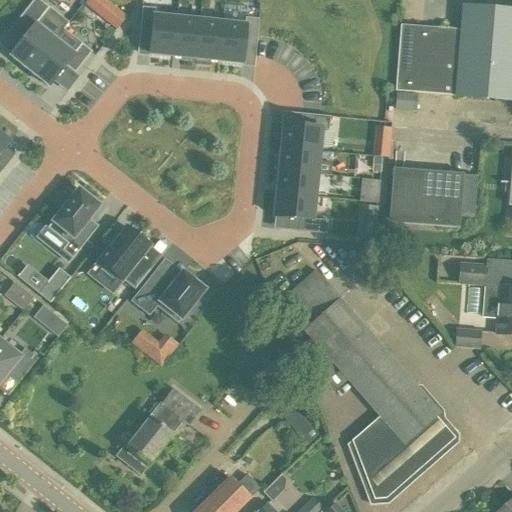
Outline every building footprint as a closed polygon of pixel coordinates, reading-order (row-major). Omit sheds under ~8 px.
[(28,71),(55,39),(36,24),(49,8),(39,0),(33,0),(18,19),(30,28),(8,55),(28,71)] [(100,18),(109,6),(101,0),(85,0),(82,4),(100,18)] [(149,54),(173,57),(177,17),(155,15),(155,11),(141,9),(139,33),(151,35),(149,54)] [(201,20),(177,18),(173,57),(197,59),(201,20)] [(259,19),(245,18),(245,25),(225,23),(221,62),(242,64),(244,44),(256,45),(259,19)] [(201,20),(197,59),(221,62),(225,23),(201,20)] [(460,40),(461,30),(400,25),(395,91),(455,96),(459,40),(460,40)] [(511,33),(500,32),(499,43),(460,40),(459,40),(455,96),(511,100),(511,33)] [(73,54),(55,39),(28,71),(49,88),(66,66),(75,73),(92,52),(81,44),(73,54)] [(403,108),(423,108),(423,100),(403,100),(403,108)] [(283,124),(281,147),(320,151),(322,130),(329,130),(330,117),(304,114),(302,126),(283,124)] [(0,153),(9,142),(0,135),(0,172),(2,170),(0,168),(0,153)] [(389,157),(390,147),(373,146),(372,156),(389,157)] [(278,170),(317,174),(330,176),(331,163),(319,162),(320,151),(281,147),(280,156),(278,170)] [(382,158),(374,157),(372,171),(381,172),(382,158)] [(459,228),(463,174),(390,168),(386,223),(459,228)] [(276,193),(315,197),(317,174),(278,170),(276,193)] [(362,180),(361,190),(378,191),(379,181),(362,180)] [(100,206),(78,188),(46,228),(67,244),(63,249),(73,258),(98,227),(89,220),(100,206)] [(313,219),(315,197),(276,193),(274,217),(298,219),(297,231),(326,234),(328,221),(313,219)] [(376,227),(362,226),(361,238),(375,239),(376,227)] [(126,227),(99,262),(122,280),(123,279),(135,289),(150,271),(138,261),(149,246),(126,227)] [(382,233),(382,240),(381,251),(396,252),(398,234),(382,233)] [(511,261),(488,260),(487,265),(459,263),(457,285),(484,287),(482,317),(497,319),(496,334),(511,334),(511,261)] [(58,269),(48,282),(38,294),(49,303),(69,278),(58,269)] [(89,280),(107,296),(113,289),(96,272),(89,280)] [(161,284),(151,276),(130,302),(149,317),(156,307),(177,324),(205,290),(182,272),(180,274),(180,275),(172,285),(165,280),(161,284)] [(414,384),(318,274),(282,306),(339,371),(335,374),(329,367),(318,377),(333,393),(347,381),(379,416),(347,445),(370,505),(388,504),(458,442),(459,434),(444,418),(444,411),(422,385),(414,384)] [(33,298),(28,295),(18,307),(23,311),(33,298)] [(67,326),(57,318),(48,329),(57,337),(67,326)] [(480,350),(481,331),(456,328),(454,348),(480,350)] [(10,374),(19,382),(37,359),(25,349),(19,356),(0,341),(0,381),(6,375),(10,374)] [(484,395),(506,387),(501,371),(479,379),(484,395)] [(250,423),(267,396),(239,380),(223,407),(250,423)] [(189,427),(202,410),(173,388),(151,417),(150,416),(126,447),(124,445),(115,457),(140,476),(148,466),(173,435),(173,434),(182,422),(189,427)] [(307,446),(318,435),(297,388),(276,408),(307,446)] [(260,488),(247,474),(236,484),(230,478),(195,511),(235,511),(250,498),(260,488)] [(319,511),(323,508),(313,497),(297,511),(319,511)] [(277,511),(267,502),(257,511),(255,510),(253,511),(277,511)] [(511,511),(511,503),(501,511),(511,511)]
